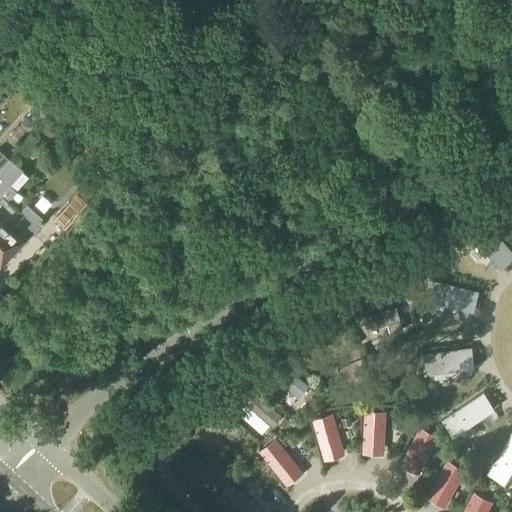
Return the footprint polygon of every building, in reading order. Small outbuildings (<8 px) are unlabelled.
[(32,108),(44,119),(59,103),(42,87),(29,101),(34,106),(32,108)] [(77,148),(111,179),(120,168),(87,138),(77,148)] [(0,168),(8,159),(0,151),(0,168)] [(0,232),(18,212),(7,202),(16,192),(9,185),(22,170),(9,158),(9,159),(8,159),(0,168),(0,232)] [(18,212),(0,232),(0,258),(9,248),(14,253),(44,219),(26,203),(18,212)]
